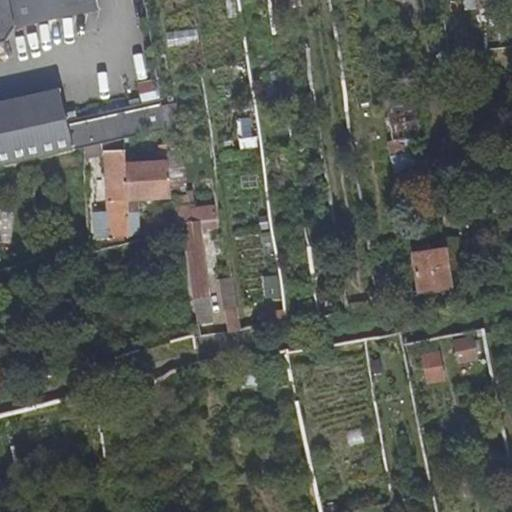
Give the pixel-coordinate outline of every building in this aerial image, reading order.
[(0,0),(0,166),(86,148),(86,146),(166,130),(162,106),(65,123),(58,89),(0,100),(0,0)] [(0,0),(0,54),(10,53),(7,39),(14,25),(99,9),(97,0),(0,0)] [(404,138),(407,148),(415,147),(414,137),(420,136),(413,91),(389,93),(394,139),(404,138)] [(423,181),(420,146),(415,147),(407,148),(393,151),(398,185),(423,181)] [(110,236),(130,235),(129,211),(127,163),(126,151),(107,151),(110,236)] [(171,194),(170,162),(127,163),(129,211),(138,211),(138,196),(171,194)] [(213,191),(188,195),(192,222),(200,220),(206,219),(217,218),(213,191)] [(192,222),(188,195),(175,197),(179,223),(185,223),(194,297),(210,294),(201,227),(207,227),(206,219),(200,220),(192,222)] [(452,286),(447,248),(414,252),(419,292),(452,286)] [(225,333),(241,331),(233,277),(221,280),(218,280),(225,333)] [(371,313),(368,300),(351,304),(353,315),(371,313)] [(287,324),(285,309),(261,313),(263,327),(287,324)] [(451,338),(456,363),(483,358),(477,332),(451,338)] [(427,384),(447,379),(439,348),(419,353),(427,384)]
